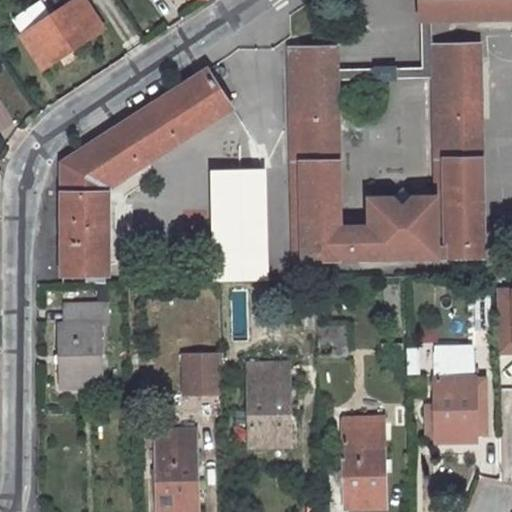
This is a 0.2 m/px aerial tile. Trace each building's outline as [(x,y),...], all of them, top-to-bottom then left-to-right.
[(103,28),(98,20),(85,0),(73,0),(32,28),(37,36),(27,43),(43,67),(103,28)] [(436,46),(436,21),(465,20),(464,0),(422,0),(423,68),(338,70),(338,81),(437,79),(436,46)] [(511,0),(464,0),(465,20),(511,19),(511,0)] [(32,28),(22,35),(27,43),(37,36),(32,28)] [(338,48),(291,49),(296,260),(359,259),(439,255),(486,255),(482,45),(436,46),(437,79),(438,197),(414,198),(404,188),(395,198),(370,199),(371,227),(341,227),(338,81),(338,70),(338,48)] [(208,68),(63,164),(64,274),(110,274),(110,188),(234,107),(208,68)] [(256,183),(216,184),(217,261),(258,260),(256,183)] [(384,287),(387,306),(402,303),(399,285),(384,287)] [(511,289),(499,290),(500,351),(511,350),(511,289)] [(66,322),(62,322),(62,387),(102,387),(102,323),(109,323),(109,304),(66,304),(66,322)] [(345,339),(319,340),(320,365),(345,363),(345,339)] [(403,342),(381,342),(381,368),(404,367),(403,342)] [(476,351),(436,353),(437,404),(437,419),(437,442),(479,441),(476,351)] [(222,389),(222,354),(187,354),(187,389),(222,389)] [(290,361),(250,362),(250,410),(250,425),(251,447),(292,446),(290,361)] [(437,404),(428,404),(428,419),(437,419),(437,404)] [(125,405),(111,406),(111,417),(125,417),(125,405)] [(250,410),(236,410),(236,425),(250,425),(250,410)] [(385,418),(345,418),(346,471),(346,484),(347,508),(386,507),(385,418)] [(198,511),(197,427),(156,428),(158,475),(158,490),(158,511),(198,511)] [(346,484),(346,471),(336,471),(337,484),(346,484)] [(158,475),(145,476),(146,490),(158,490),(158,475)]
